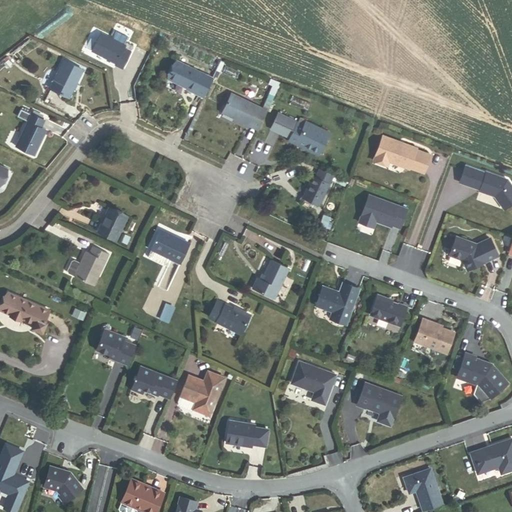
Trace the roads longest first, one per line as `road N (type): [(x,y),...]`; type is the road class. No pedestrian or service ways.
road 1 (residential): [(0,408),(191,478),(243,489),(289,489),(343,474)]
road 2 (residential): [(206,198),(217,176),(106,129),(0,241)]
road 3 (residential): [(511,333),(489,313),(325,252)]
road 4 (residential): [(343,474),(511,415)]
